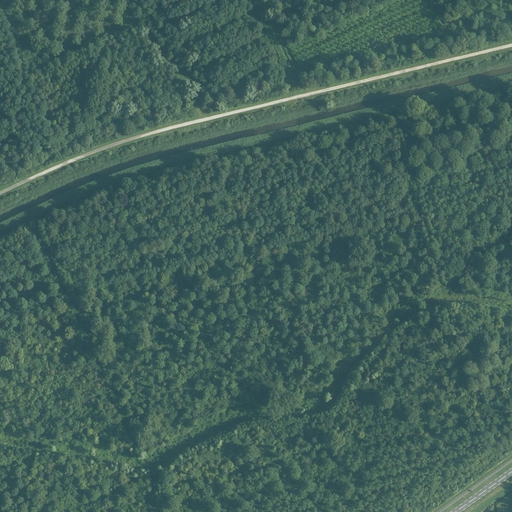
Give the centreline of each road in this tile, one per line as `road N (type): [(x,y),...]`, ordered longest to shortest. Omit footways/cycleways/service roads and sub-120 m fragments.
road 1 (track): [(511,79),(137,171),(0,229)]
road 2 (track): [(0,193),(116,142),(511,45)]
road 3 (track): [(206,120),(193,91),(117,0)]
